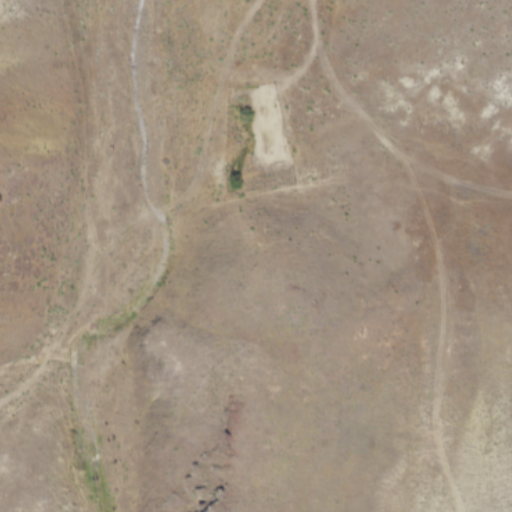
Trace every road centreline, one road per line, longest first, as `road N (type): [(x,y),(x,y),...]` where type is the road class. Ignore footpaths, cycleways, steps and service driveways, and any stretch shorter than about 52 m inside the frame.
road 1 (track): [(461,511),(436,405),(453,321),(451,263),(410,175),(327,66),(310,0)]
road 2 (track): [(0,400),(31,379),(108,247),(133,222),(181,198),(195,178),(227,53),(257,0)]
